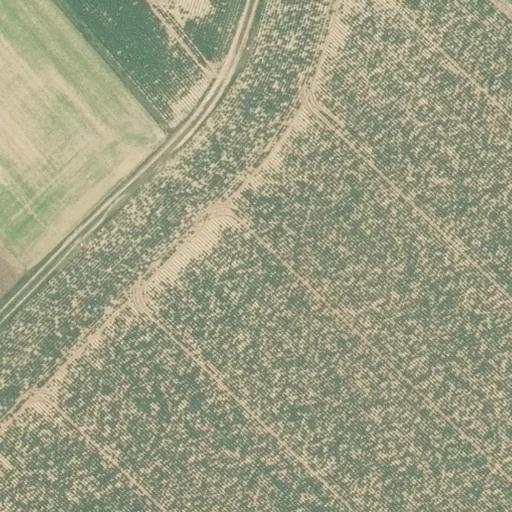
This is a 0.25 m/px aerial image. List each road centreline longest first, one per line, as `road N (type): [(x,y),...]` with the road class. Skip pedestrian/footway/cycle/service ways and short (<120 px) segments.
road 1 (track): [(0,316),(174,139)]
road 2 (track): [(174,139),(227,79),(250,0)]
